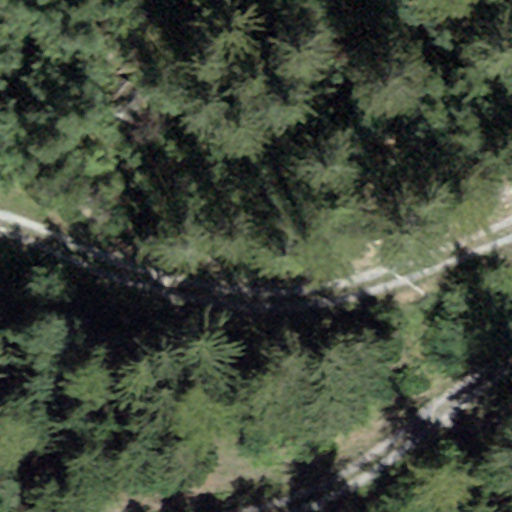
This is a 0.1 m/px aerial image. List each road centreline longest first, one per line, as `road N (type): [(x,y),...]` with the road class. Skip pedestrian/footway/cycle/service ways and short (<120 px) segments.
road 1 (track): [(511,237),(475,257),(281,297),(104,264),(0,265)]
road 2 (track): [(257,511),(356,477),(470,386),(511,364)]
